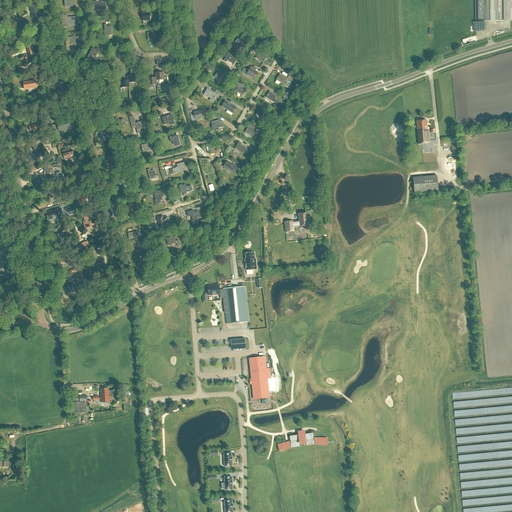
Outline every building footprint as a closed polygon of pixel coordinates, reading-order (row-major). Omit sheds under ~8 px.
[(476,0),(476,21),(503,21),(502,0),(476,0)] [(97,2),(91,2),(91,8),(96,8),(97,11),(98,10),(107,10),(106,2),(106,1),(97,2)] [(35,5),(30,7),(32,14),(31,15),(32,18),(34,18),(36,24),(41,22),(35,5)] [(76,18),(62,19),(63,24),(65,23),(66,26),(77,25),(77,22),(76,18)] [(485,22),(473,22),(473,31),(485,31),(485,22)] [(28,33),(23,27),(15,32),(18,36),(19,36),(20,38),(28,33)] [(76,37),(65,38),(66,47),(77,46),(76,41),(79,40),(79,37),(76,37)] [(244,49),(246,46),(247,43),(238,38),(234,44),(244,49)] [(92,48),(88,57),(86,60),(89,61),(91,56),(95,58),(99,49),(97,48),(96,50),(92,48)] [(267,57),(260,53),(256,58),(263,63),(267,57)] [(24,57),(19,58),(19,62),(23,61),(24,63),(23,63),(24,67),(32,66),(31,62),(28,62),(27,60),(26,55),(23,56),(24,57)] [(228,55),(224,61),(226,63),(227,62),(230,64),(231,63),(234,65),(237,60),(228,55)] [(244,69),(242,71),(254,78),(257,73),(250,68),(248,71),(244,69)] [(224,74),(220,72),(218,71),(214,77),(216,78),(215,80),(220,82),(222,79),(221,79),(224,74)] [(164,82),(163,80),(164,80),(163,73),(155,74),(156,78),(156,80),(159,80),(159,83),(164,82)] [(240,73),(238,76),(245,82),(247,79),(240,73)] [(287,79),(280,74),(276,80),(286,86),(288,87),(290,85),(287,83),(285,82),(287,79)] [(242,89),(244,86),(238,83),(236,87),(238,88),(236,92),(243,96),(246,92),(242,89)] [(53,90),(51,93),(55,96),(56,94),(63,99),(67,93),(60,88),(59,90),(57,89),(55,87),(53,90)] [(207,89),(204,95),(210,98),(209,100),(213,103),(216,99),(212,97),(213,96),(215,97),(216,94),(221,97),(222,95),(223,95),(224,94),(223,94),(222,94),(216,90),(214,93),(207,89)] [(277,96),(270,92),(266,98),(275,103),(278,104),(279,102),(277,101),(277,100),(275,99),(277,96)] [(225,101),(221,107),(233,114),(236,108),(225,101)] [(266,118),(264,117),(266,113),(259,109),(256,115),(263,119),(265,120),(266,118)] [(195,112),(193,113),(195,121),(198,120),(205,118),(202,110),(195,112)] [(172,115),(166,116),(162,118),(164,125),(170,123),(170,125),(174,124),(172,115)] [(71,120),(59,123),(61,130),(64,129),(66,128),(66,130),(73,128),(71,120)] [(426,120),(416,121),(417,131),(418,144),(429,143),(428,130),(427,130),(426,120)] [(144,121),(135,124),(137,131),(138,134),(147,131),(147,128),(144,121)] [(211,122),(213,129),(223,127),(223,124),(220,124),(219,121),(211,122)] [(31,131),(40,128),(38,122),(36,123),(36,124),(29,127),(31,131)] [(257,129),(250,125),(246,132),(255,137),(257,135),(255,133),(257,129)] [(110,138),(107,129),(104,130),(104,131),(99,132),(100,136),(104,135),(106,141),(109,140),(109,138),(110,138)] [(180,145),(177,136),(170,138),(171,142),(172,141),(173,144),(175,144),(176,146),(180,145)] [(243,144),(241,143),(239,142),(235,149),(243,153),(246,148),(242,146),(243,144)] [(143,152),(151,150),(150,146),(152,146),(152,143),(141,145),(143,152)] [(39,151),(35,154),(38,158),(42,155),(43,157),(48,154),(42,145),(37,148),(39,151)] [(68,149),(62,151),(65,160),(71,158),(70,155),(73,154),(72,150),(69,151),(68,149)] [(114,154),(106,156),(107,159),(108,159),(110,165),(116,163),(114,154)] [(232,161),(227,158),(225,161),(225,162),(225,163),(226,163),(223,167),(233,174),(238,168),(231,163),(232,161)] [(173,171),(170,171),(171,174),(187,170),(185,162),(177,164),(178,168),(172,170),(173,171)] [(51,166),(44,167),(45,172),(46,171),(48,180),(56,178),(53,169),(52,170),(51,166)] [(145,170),(139,172),(142,179),(148,177),(145,170)] [(155,178),(155,176),(156,176),(154,170),(150,172),(150,170),(147,170),(150,180),(155,178)] [(77,178),(76,177),(80,176),(79,171),(74,173),(73,172),(70,173),(72,180),(77,178)] [(414,193),(438,191),(437,176),(413,178),(414,193)] [(119,189),(119,190),(122,189),(123,191),(126,190),(124,184),(121,185),(120,182),(115,184),(116,189),(119,189)] [(192,191),(191,186),(186,187),(185,185),(182,186),(182,185),(179,186),(180,189),(181,189),(182,194),(182,193),(183,196),(185,196),(185,195),(186,194),(186,192),(192,191)] [(61,190),(59,191),(58,188),(49,191),(51,198),(60,195),(60,193),(62,192),(61,190)] [(156,194),(154,194),(156,200),(154,201),(156,205),(161,203),(160,201),(162,200),(162,198),(163,197),(162,190),(156,192),(156,194)] [(84,195),(76,200),(79,205),(84,202),(87,199),(84,195)] [(134,204),(126,206),(124,207),(127,216),(136,213),(134,204)] [(54,210),(46,213),(49,220),(63,216),(61,208),(56,210),(54,210)] [(194,212),(194,210),(187,212),(188,217),(191,216),(193,221),(198,220),(197,217),(200,217),(198,211),(194,212)] [(298,221),(293,221),(293,228),(299,227),(307,226),(307,228),(313,228),(311,216),(309,216),(308,216),(308,213),(297,214),(298,221)] [(94,217),(89,218),(88,216),(83,217),(84,221),(83,221),(85,229),(92,228),(91,226),(96,225),(94,217)] [(162,216),(160,217),(156,218),(159,228),(166,226),(165,224),(169,223),(167,217),(163,218),(162,216)] [(293,221),(285,222),(286,232),(294,231),(293,228),(293,221)] [(133,228),(127,230),(128,234),(129,240),(139,238),(138,236),(137,233),(137,232),(134,232),(133,228)] [(55,236),(57,244),(63,242),(61,238),(63,238),(62,234),(60,234),(55,236)] [(166,239),(168,246),(176,243),(177,246),(179,246),(178,242),(176,242),(174,236),(166,239)] [(92,247),(90,240),(82,243),(85,250),(92,247)] [(1,274),(0,275),(0,282),(0,283),(1,282),(4,279),(6,280),(10,277),(6,272),(9,270),(5,266),(8,263),(5,259),(9,255),(7,253),(8,253),(4,248),(0,251),(0,257),(3,260),(0,263),(4,267),(1,269),(5,274),(2,276),(1,274)] [(91,260),(94,260),(95,264),(101,263),(101,258),(97,259),(96,250),(90,251),(90,257),(91,257),(91,260)] [(143,251),(135,253),(137,262),(145,260),(143,251)] [(246,259),(245,259),(246,270),(247,274),(252,274),(252,270),(256,269),(255,259),(254,259),(254,253),(251,253),(250,252),(247,252),(246,253),(245,254),(246,259)] [(69,253),(59,256),(61,264),(67,263),(67,264),(71,263),(70,257),(69,253)] [(70,278),(65,279),(66,283),(68,290),(69,293),(74,292),(73,289),(74,289),(72,282),(70,278)] [(219,285),(207,286),(208,295),(219,294),(220,298),(224,298),(226,324),(248,322),(245,287),(223,289),(223,290),(219,290),(219,285)] [(253,392),(254,392),(268,391),(266,378),(269,378),(268,372),(265,372),(264,357),(249,359),(253,392)] [(112,396),(112,392),(112,390),(108,391),(108,389),(101,389),(101,394),(100,394),(101,403),(110,402),(109,396),(112,396)] [(305,430),(297,431),(298,435),(289,436),(290,441),(277,445),(279,451),(291,448),(315,445),(327,445),(328,438),(314,438),(313,433),(305,434),(305,430)] [(231,454),(224,454),(224,466),(232,466),(232,462),(232,458),(231,454)] [(232,481),(232,477),(224,477),(225,490),(232,490),(232,485),(232,481)] [(220,494),(224,490),(219,484),(221,482),(217,479),(213,483),(216,486),(214,488),(220,494)] [(232,505),(232,501),(224,501),(225,511),(232,511),(233,509),(232,505)]
